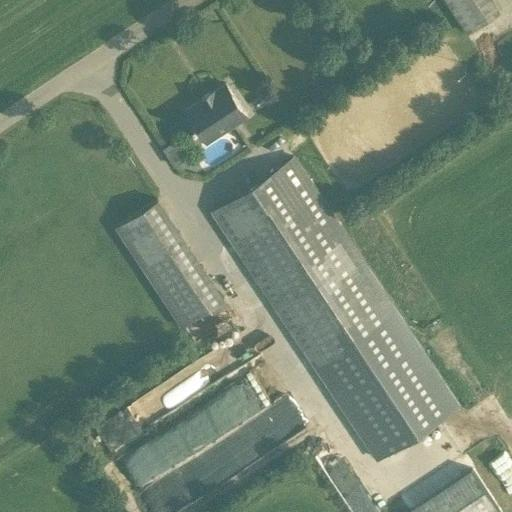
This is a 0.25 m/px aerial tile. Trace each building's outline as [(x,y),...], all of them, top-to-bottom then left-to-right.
[(447,0),(468,32),(499,12),(491,0),(447,0)] [(186,109),(207,141),(247,114),(226,82),(216,89),(215,88),(199,99),(200,100),(186,109)] [(260,106),(272,98),(268,91),(255,99),(260,106)] [(213,209),(316,365),(377,457),(458,403),(294,155),(213,209)] [(183,326),(224,299),(157,198),(117,225),(183,326)] [(218,352),(96,419),(114,451),(113,452),(131,485),(242,425),(219,383),(231,376),(218,352)]
